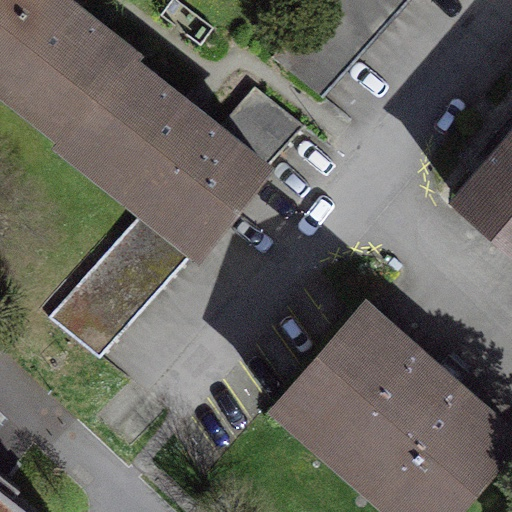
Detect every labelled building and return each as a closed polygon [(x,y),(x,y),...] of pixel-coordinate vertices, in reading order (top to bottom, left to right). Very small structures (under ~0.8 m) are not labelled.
[(0,0),(0,85),(66,138),(129,58),(133,53),(65,0),(0,0)] [(322,0),(272,56),(319,95),(403,0),(322,0)] [(129,58),(66,138),(60,142),(146,209),(49,317),(99,357),(195,248),(199,251),(266,167),(304,125),(256,87),(218,128),(129,58)] [(511,134),(456,198),(511,246),(511,134)] [(449,511),(511,440),(511,431),(366,304),(278,406),(400,511),(449,511)] [(40,511),(0,481),(0,511),(40,511)]
